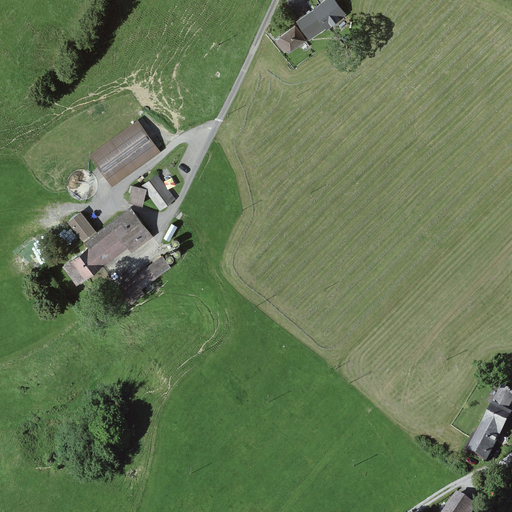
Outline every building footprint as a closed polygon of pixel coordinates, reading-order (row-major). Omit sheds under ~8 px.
[(331,0),(326,0),(298,21),(310,38),(342,14),(331,0)] [(294,26),(279,37),(290,51),(305,40),(294,26)] [(137,120),(87,155),(110,188),(160,152),(137,120)] [(141,189),(129,187),(125,202),(139,205),(144,194),(159,212),(174,200),(156,175),(140,186),(141,189)] [(85,246),(58,266),(72,286),(124,248),(129,255),(151,240),(129,209),(82,243),(85,246)] [(78,212),(64,221),(78,241),(92,231),(78,212)] [(116,281),(103,291),(119,313),(141,296),(137,291),(167,268),(159,256),(119,286),(116,281)] [(511,398),(511,393),(497,386),(463,454),(483,464),(508,416),(504,414),(511,398)] [(469,511),(472,509),(452,495),(438,511),(469,511)]
